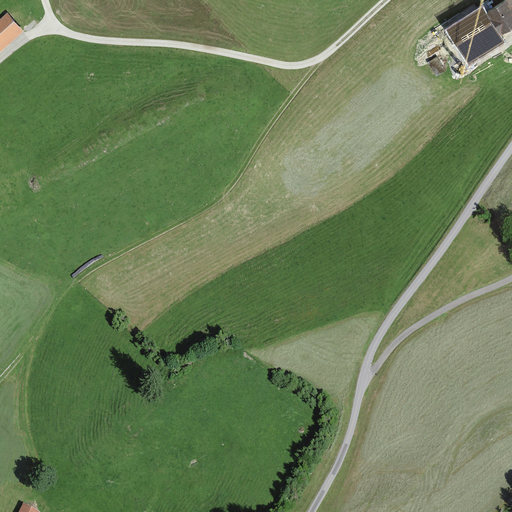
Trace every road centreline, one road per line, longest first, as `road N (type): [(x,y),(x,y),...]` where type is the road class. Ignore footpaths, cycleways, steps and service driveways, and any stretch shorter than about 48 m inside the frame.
road 1 (track): [(318,63),(235,186),(84,276),(0,383)]
road 2 (unclassified): [(511,149),(371,355),(347,444),(312,511)]
road 3 (track): [(391,0),(318,63),(291,67),(50,30)]
road 4 (track): [(362,387),(411,330),(511,278)]
